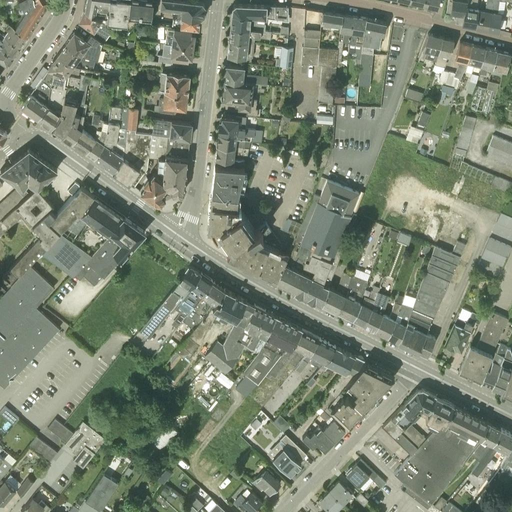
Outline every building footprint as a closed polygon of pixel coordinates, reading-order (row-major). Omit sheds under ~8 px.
[(20,0),(24,7),(25,9),(14,26),(27,35),(27,34),(48,0),(20,0)] [(107,20),(109,0),(86,0),(85,8),(94,15),(101,20),(101,21),(106,25),(107,20)] [(128,15),(129,15),(130,0),(109,0),(107,20),(127,22),(128,15)] [(152,13),(152,9),(153,0),(130,0),(129,15),(151,18),(152,13)] [(177,8),(176,15),(178,15),(182,16),(199,18),(203,18),(205,6),(202,2),(186,0),(153,0),(152,9),(152,13),(160,13),(161,6),(177,8)] [(462,23),(463,23),(465,6),(466,7),(466,0),(447,0),(446,7),(450,8),(450,11),(463,13),(462,23)] [(463,23),(475,26),(478,9),(478,8),(478,7),(477,7),(477,0),(466,0),(466,7),(465,6),(463,23)] [(486,0),(485,9),(478,8),(478,9),(475,26),(488,28),(491,10),(492,0),(486,0)] [(492,0),(491,10),(488,28),(498,30),(501,12),(498,11),(499,0),(492,0)] [(232,6),(232,14),(251,16),(256,16),(257,17),(266,18),(266,17),(288,20),(288,6),(236,3),(232,6)] [(106,25),(101,21),(101,20),(94,15),(85,8),(79,20),(94,30),(91,33),(103,42),(103,41),(112,29),(106,25)] [(340,26),(342,14),(322,11),(320,23),(323,23),(323,28),(330,29),(331,25),(340,26)] [(264,31),(265,24),(257,22),(257,17),(256,16),(251,16),(232,14),(230,26),(264,31)] [(341,62),(343,40),(350,41),(351,37),(354,15),(342,14),(340,26),(337,47),(338,47),(337,62),(339,62),(341,62)] [(176,18),(172,17),(172,24),(198,27),(199,18),(182,16),(178,15),(176,16),(176,18)] [(363,52),(364,42),(365,37),(367,18),(366,17),(354,15),(351,37),(350,41),(349,51),(361,52),(363,52)] [(0,30),(1,31),(20,45),(27,35),(14,26),(0,16),(0,30)] [(381,34),(383,34),(386,22),(367,18),(365,37),(364,42),(363,52),(361,52),(359,78),(370,79),(373,53),(374,45),(378,46),(381,34)] [(146,35),(147,26),(138,25),(137,34),(146,35)] [(288,33),(288,26),(281,25),(280,32),(288,33)] [(229,39),(254,42),(255,36),(270,38),(271,31),(264,31),(230,26),(229,39)] [(181,29),(167,28),(165,43),(192,45),(193,44),(195,44),(195,39),(193,38),(194,34),(191,34),(191,31),(181,29)] [(0,44),(13,54),(20,45),(1,31),(0,30),(0,44)] [(103,42),(91,33),(86,39),(74,31),(66,43),(82,54),(87,56),(93,57),(94,57),(120,64),(123,48),(116,47),(102,43),(103,42)] [(429,56),(436,58),(438,53),(443,36),(428,33),(418,59),(423,61),(427,50),(430,51),(429,56)] [(337,47),(319,46),(320,37),(304,36),(303,45),(302,45),(301,62),(311,63),(322,64),(336,65),(336,62),(337,62),(338,47),(337,47)] [(454,39),(443,36),(438,53),(436,58),(434,63),(446,66),(451,49),(454,39)] [(227,54),(245,56),(251,56),(252,56),(254,42),(229,39),(227,54)] [(467,61),(468,60),(472,43),(459,40),(457,50),(455,58),(461,60),(461,62),(459,62),(455,72),(449,70),(445,85),(457,88),(467,61)] [(192,45),(165,43),(162,42),(162,43),(163,43),(162,54),(159,54),(158,60),(164,61),(172,62),(172,61),(170,61),(171,58),(178,59),(188,60),(188,57),(191,57),(192,52),(194,52),(194,47),(192,45)] [(88,68),(89,64),(91,64),(93,57),(87,56),(82,54),(66,43),(58,54),(72,64),(88,68)] [(468,85),(473,86),(476,74),(483,46),(472,43),(468,60),(467,61),(474,63),(468,85)] [(0,59),(6,64),(13,54),(0,44),(0,59)] [(276,56),(275,64),(291,66),(293,46),(277,44),(276,46),(281,47),(280,56),(276,56)] [(491,73),(492,73),(498,50),(483,46),(476,74),(473,86),(474,87),(479,71),(486,73),(488,67),(492,68),(491,73)] [(503,70),(505,71),(510,53),(498,50),(492,73),(501,75),(503,70)] [(51,83),(66,86),(70,69),(81,72),(92,75),(99,77),(100,71),(88,68),(72,64),(58,54),(48,67),(53,70),(51,83)] [(162,62),(142,59),(141,66),(162,69),(162,62)] [(244,66),(226,64),(224,78),(253,82),(261,82),(262,75),(244,73),(244,66)] [(21,106),(37,117),(47,104),(51,83),(53,70),(48,67),(21,106)] [(51,127),(61,134),(71,119),(72,113),(81,72),(70,69),(66,86),(64,97),(61,113),(51,127)] [(445,85),(449,70),(445,69),(442,69),(441,72),(438,83),(445,85)] [(158,90),(164,90),(187,93),(189,74),(161,71),(158,90)] [(71,119),(61,134),(71,141),(83,126),(82,126),(87,103),(84,102),(87,83),(90,84),(92,75),(81,72),(72,113),(71,119)] [(235,106),(247,108),(246,114),(256,115),(257,115),(259,115),(260,108),(256,107),(257,98),(251,97),(253,82),(224,78),(222,98),(236,99),(235,106)] [(498,83),(496,82),(489,80),(486,87),(477,85),(470,108),(488,113),(494,91),(496,91),(498,83)] [(37,117),(51,127),(61,113),(64,97),(66,86),(51,83),(47,104),(37,117)] [(159,97),(158,104),(158,111),(174,112),(174,106),(185,108),(187,93),(164,90),(163,98),(159,97)] [(128,107),(111,104),(108,120),(104,142),(93,157),(112,171),(123,155),(126,128),(128,107)] [(126,128),(135,129),(140,129),(142,108),(128,107),(126,128)] [(422,110),(417,122),(425,125),(430,113),(422,110)] [(85,151),(96,136),(95,135),(98,118),(100,119),(100,114),(94,113),(91,123),(88,123),(86,129),(83,126),(71,141),(85,151)] [(464,119),(474,122),(476,117),(465,113),(464,119)] [(237,135),(237,134),(251,135),(250,141),(260,142),(265,142),(265,132),(263,131),(263,129),(255,128),(238,126),(238,119),(222,117),(221,120),(220,120),(218,133),(237,135)] [(96,136),(85,151),(93,157),(104,142),(108,120),(100,119),(98,118),(95,135),(96,136)] [(169,135),(190,138),(191,128),(189,128),(190,122),(171,120),(154,118),(153,126),(164,127),(163,134),(152,133),(167,135),(169,135)] [(462,124),(473,128),(474,122),(464,119),(462,124)] [(460,130),(471,133),(473,128),(462,124),(460,130)] [(126,128),(123,155),(112,171),(134,186),(147,166),(149,157),(151,133),(135,131),(135,129),(126,128)] [(459,135),(469,139),(471,133),(460,130),(459,135)] [(154,171),(150,176),(149,176),(139,189),(155,201),(157,202),(161,203),(165,197),(164,194),(162,192),(166,187),(162,182),(165,154),(167,135),(152,133),(151,133),(149,157),(158,157),(158,173),(154,171)] [(250,141),(236,139),(237,135),(218,133),(217,144),(249,148),(250,143),(250,142),(250,141)] [(494,146),(498,136),(493,133),(489,143),(494,146)] [(162,182),(166,187),(171,187),(171,190),(173,193),(180,194),(183,191),(183,189),(184,189),(190,138),(169,135),(167,135),(165,154),(162,182)] [(457,141),(468,144),(469,139),(459,135),(457,141)] [(285,144),(286,137),(278,136),(277,143),(285,144)] [(499,148),(503,138),(498,136),(494,146),(499,148)] [(504,150),(509,140),(503,138),(499,148),(504,150)] [(455,146),(466,150),(468,144),(457,141),(455,146)] [(485,153),(490,156),(494,146),(489,143),(485,153)] [(249,148),(217,144),(215,162),(244,166),(245,160),(243,160),(243,159),(234,158),(235,154),(244,154),(247,154),(249,148)] [(454,152),(464,155),(466,150),(455,146),(454,152)] [(490,156),(495,158),(499,148),(494,146),(490,156)] [(37,187),(57,168),(29,147),(0,169),(20,184),(28,193),(36,186),(37,187)] [(495,158),(500,160),(504,150),(499,148),(495,158)] [(500,160),(505,162),(510,152),(504,150),(500,160)] [(459,170),(463,161),(464,155),(454,152),(449,166),(459,170)] [(464,172),(468,163),(463,161),(459,170),(464,172)] [(244,166),(215,162),(211,192),(213,192),(237,195),(244,166)] [(469,174),(473,165),(468,163),(464,172),(469,174)] [(474,177),(478,167),(473,165),(469,174),(474,177)] [(479,179),(484,169),(478,167),(474,177),(479,179)] [(485,181),(489,171),(484,169),(479,179),(485,181)] [(490,183),(494,174),(489,171),(485,181),(490,183)] [(495,185),(499,176),(494,174),(490,183),(491,184),(491,183),(495,185)] [(500,187),(504,178),(499,176),(495,185),(500,187)] [(289,250),(275,280),(321,303),(329,284),(357,212),(351,210),(359,191),(326,177),(319,195),(314,193),(295,237),(288,250),(289,250)] [(506,189),(510,180),(504,178),(500,187),(506,189)] [(81,185),(72,179),(69,180),(70,188),(68,190),(73,194),(55,213),(50,208),(53,205),(37,187),(36,186),(28,193),(24,197),(19,201),(15,205),(11,209),(6,213),(2,217),(0,218),(0,233),(21,216),(38,236),(2,275),(11,283),(30,263),(42,250),(59,231),(60,231),(66,224),(79,211),(81,212),(94,195),(81,185)] [(24,197),(28,193),(20,184),(16,188),(24,197)] [(19,201),(24,197),(16,188),(11,192),(19,201)] [(15,205),(19,201),(11,192),(7,196),(15,205)] [(279,246),(281,243),(271,227),(266,220),(254,228),(239,206),(240,195),(237,195),(213,192),(208,231),(213,232),(224,233),(231,244),(226,254),(276,278),(275,280),(289,250),(288,250),(279,246)] [(84,220),(106,235),(123,216),(94,195),(81,212),(79,211),(66,224),(76,232),(84,220)] [(11,209),(15,205),(7,196),(3,200),(11,209)] [(0,205),(6,213),(11,209),(3,200),(0,201),(0,205)] [(496,221),(502,224),(506,213),(504,212),(501,211),(499,214),(496,221)] [(506,213),(502,224),(507,226),(511,216),(510,215),(506,213)] [(144,231),(123,216),(106,235),(89,253),(72,272),(80,279),(84,275),(88,279),(97,270),(104,276),(120,259),(144,231)] [(399,232),(390,229),(388,236),(396,239),(399,232)] [(59,231),(42,250),(72,272),(89,253),(59,231)] [(491,249),(495,238),(490,236),(485,246),(491,249)] [(495,238),(491,249),(496,251),(501,241),(495,238)] [(406,323),(398,341),(427,355),(436,336),(426,331),(433,316),(465,243),(457,240),(452,251),(435,244),(413,304),(411,310),(406,323)] [(424,241),(422,249),(428,251),(430,244),(424,241)] [(506,243),(501,241),(496,251),(502,254),(506,243)] [(502,254),(507,256),(511,246),(511,245),(506,243),(502,254)] [(491,249),(485,246),(481,256),(486,259),(491,249)] [(492,261),(496,251),(491,249),(486,259),(492,261)] [(496,251),(492,261),(498,263),(502,254),(496,251)] [(498,263),(502,266),(503,266),(507,256),(502,254),(498,263)] [(0,380),(10,380),(59,327),(36,306),(54,286),(30,263),(11,283),(11,284),(0,296),(0,380)] [(169,310),(169,311),(181,296),(182,297),(193,284),(201,272),(190,264),(140,329),(149,336),(169,310)] [(353,274),(345,294),(337,311),(352,318),(360,302),(361,301),(360,300),(368,280),(367,279),(371,269),(355,264),(352,274),(353,274)] [(336,288),(329,284),(321,303),(337,311),(345,294),(353,274),(352,274),(343,270),(336,288)] [(175,307),(180,310),(186,315),(195,303),(203,292),(212,279),(201,272),(193,284),(182,297),(181,296),(169,311),(171,311),(172,311),(175,307)] [(212,279),(203,292),(195,303),(186,315),(182,320),(193,328),(194,328),(200,320),(212,305),(225,288),(212,279)] [(372,307),(364,324),(375,329),(383,312),(385,309),(379,306),(384,293),(383,293),(387,282),(381,279),(379,286),(372,307)] [(352,318),(364,324),(372,307),(379,286),(374,284),(372,289),(369,296),(364,295),(362,301),(361,301),(360,302),(352,318)] [(229,316),(235,319),(237,320),(237,319),(247,300),(225,288),(212,305),(200,320),(194,328),(193,328),(180,343),(189,351),(191,352),(199,342),(200,342),(214,315),(226,322),(229,316)] [(383,312),(375,329),(387,335),(396,318),(400,306),(402,301),(402,300),(403,296),(397,294),(395,301),(394,301),(389,314),(383,312)] [(246,347),(247,347),(247,346),(251,347),(252,346),(247,344),(255,328),(266,309),(247,300),(237,319),(237,320),(225,344),(211,360),(225,371),(238,356),(243,347),(245,348),(246,347)] [(387,335),(398,341),(406,323),(411,310),(413,304),(402,301),(400,306),(396,318),(387,335)] [(266,309),(255,328),(247,344),(252,346),(253,347),(261,333),(266,335),(276,314),(266,309)] [(472,376),(481,380),(486,367),(491,356),(490,356),(507,316),(491,309),(476,345),(470,343),(458,369),(466,373),(471,376),(472,376)] [(479,322),(483,312),(477,309),(473,320),(479,322)] [(265,374),(289,344),(292,346),(302,328),(276,314),(266,335),(258,349),(242,370),(246,374),(235,387),(246,396),(257,382),(258,383),(265,374)] [(445,342),(447,343),(447,345),(451,347),(452,346),(461,350),(464,342),(465,342),(468,337),(466,337),(470,328),(473,322),(465,319),(457,316),(455,321),(445,342)] [(297,347),(307,352),(309,350),(311,352),(318,336),(302,328),(292,346),(289,344),(265,374),(269,377),(272,373),(275,376),(297,347)] [(318,336),(311,352),(315,354),(311,361),(314,363),(314,364),(317,365),(320,359),(324,361),(332,352),(336,345),(318,336)] [(210,359),(223,343),(217,338),(204,354),(208,358),(210,359)] [(481,380),(491,384),(508,346),(499,343),(496,351),(495,351),(493,357),(491,356),(486,367),(481,380)] [(343,370),(335,379),(343,386),(353,373),(365,359),(354,354),(336,345),(332,352),(324,361),(343,370)] [(511,364),(511,349),(511,347),(508,346),(491,384),(501,389),(502,389),(511,364)] [(299,372),(308,361),(307,361),(303,358),(303,357),(294,367),(299,372)] [(337,414),(336,414),(348,425),(388,382),(393,376),(390,374),(391,372),(365,359),(353,373),(343,386),(338,393),(327,405),(337,414)] [(511,389),(511,364),(502,389),(503,389),(504,386),(511,389)] [(162,368),(157,375),(160,379),(166,372),(162,368)] [(201,389),(211,397),(221,383),(211,375),(201,389)] [(316,379),(311,375),(304,384),(309,387),(311,386),(316,379)] [(338,393),(332,388),(319,405),(324,409),(327,405),(338,393)] [(400,431),(409,422),(418,413),(422,409),(426,411),(435,394),(422,388),(417,389),(388,419),(382,426),(394,438),(411,453),(417,446),(413,443),(409,439),(405,436),(400,431)] [(429,418),(438,423),(441,418),(445,420),(454,404),(435,394),(426,411),(422,409),(418,413),(425,417),(425,416),(429,418)] [(399,485),(428,507),(466,457),(470,452),(481,437),(489,421),(478,416),(477,418),(471,415),(472,413),(454,404),(445,420),(441,418),(438,423),(434,426),(435,426),(425,437),(425,436),(419,444),(417,446),(411,453),(394,472),(403,480),(399,485)] [(324,409),(330,415),(331,415),(333,417),(336,414),(337,414),(327,405),(324,409)] [(0,412),(7,419),(13,413),(5,406),(0,410),(0,412)] [(330,415),(324,409),(320,414),(326,420),(330,415)] [(289,425),(278,415),(273,421),(283,431),(289,425)] [(47,426),(52,430),(59,421),(55,417),(47,426)] [(345,429),(333,417),(322,428),(321,426),(320,426),(334,440),(345,429)] [(73,432),(66,441),(64,443),(77,453),(73,458),(83,466),(105,437),(83,419),(73,432)] [(52,430),(57,434),(64,424),(59,421),(52,430)] [(486,440),(491,443),(499,426),(489,421),(481,437),(470,452),(466,457),(470,460),(478,450),(480,451),(486,443),(486,440)] [(57,434),(61,437),(69,428),(64,424),(57,434)] [(306,431),(302,436),(310,444),(314,440),(324,450),(334,440),(320,426),(319,425),(314,429),(309,434),(306,431)] [(507,451),(511,441),(511,432),(499,426),(491,443),(471,470),(477,475),(498,446),(507,451)] [(252,434),(252,432),(253,431),(248,427),(242,434),(246,438),(247,438),(249,437),(252,434)] [(61,437),(66,441),(73,432),(69,428),(61,437)] [(306,454),(307,453),(285,433),(280,438),(285,444),(272,457),(290,474),(301,463),(297,459),(299,457),(301,459),(306,454)] [(34,448),(41,439),(36,435),(29,444),(34,448)] [(39,452),(47,443),(41,439),(34,448),(39,452)] [(498,476),(502,478),(507,480),(508,481),(511,474),(511,441),(507,451),(500,465),(502,466),(498,476)] [(45,456),(52,447),(47,443),(39,452),(45,456)] [(0,474),(2,476),(12,464),(0,453),(0,451),(3,448),(0,445),(0,474)] [(52,447),(45,456),(50,460),(57,451),(52,447)] [(358,485),(369,474),(356,461),(346,473),(358,485)] [(173,468),(170,465),(168,468),(166,466),(157,477),(163,482),(172,471),(171,471),(173,468)] [(230,471),(238,478),(243,472),(235,465),(230,471)] [(132,469),(128,466),(123,474),(127,476),(132,469)] [(252,480),(254,481),(261,488),(263,487),(269,493),(280,482),(271,474),(273,472),(267,466),(266,467),(265,466),(252,480)] [(85,500),(100,509),(117,481),(102,472),(85,500)] [(377,474),(373,479),(380,486),(381,486),(383,484),(385,481),(377,474)] [(16,490),(23,495),(34,481),(27,476),(16,490)] [(16,489),(5,480),(0,485),(0,501),(3,504),(16,489)] [(352,492),(353,491),(347,485),(345,487),(338,480),(329,490),(343,503),(353,492),(352,492)] [(160,491),(165,495),(169,489),(164,486),(160,491)] [(331,511),(333,511),(337,509),(343,503),(329,490),(320,499),(327,506),(326,508),(329,511),(330,511),(331,511)] [(241,492),(234,500),(243,509),(247,505),(253,511),(261,501),(251,491),(247,495),(243,492),(242,493),(241,492)] [(364,505),(368,500),(368,499),(360,491),(355,496),(364,505)] [(189,500),(198,508),(203,503),(194,495),(189,500)] [(447,499),(441,495),(434,505),(439,509),(447,499)] [(45,511),(50,507),(41,500),(39,502),(32,497),(20,511),(22,511),(45,511)] [(441,510),(443,511),(446,511),(453,504),(448,500),(441,510)] [(67,511),(75,511),(81,504),(77,501),(74,505),(73,504),(67,511)] [(190,511),(194,511),(197,509),(189,501),(184,506),(190,511)] [(210,511),(227,511),(225,510),(217,501),(208,510),(210,511)]
